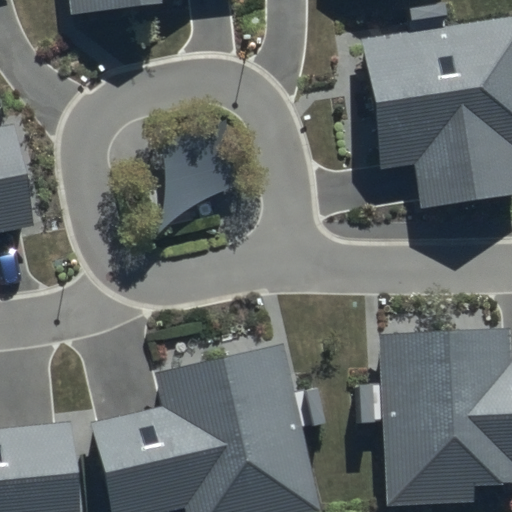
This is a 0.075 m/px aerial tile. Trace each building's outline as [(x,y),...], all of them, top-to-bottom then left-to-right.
[(67,0),(69,9),(146,1),(145,0),(67,0)] [(511,2),(352,22),(367,148),(414,142),(421,201),(511,190),(511,160),(508,132),(511,131),(511,2)] [(0,216),(25,212),(7,118),(0,119),(0,216)] [(511,346),(497,346),(496,310),(371,312),(372,364),(354,364),(355,403),(373,403),(375,485),(467,484),(466,462),(509,461),(508,445),(511,444),(511,346)] [(289,377),(276,323),(150,353),(160,392),(91,408),(112,496),(179,479),(184,500),(217,492),(222,511),(242,511),(316,494),(298,421),(320,416),(309,372),(289,377)] [(0,411),(0,511),(63,507),(55,407),(0,411)]
